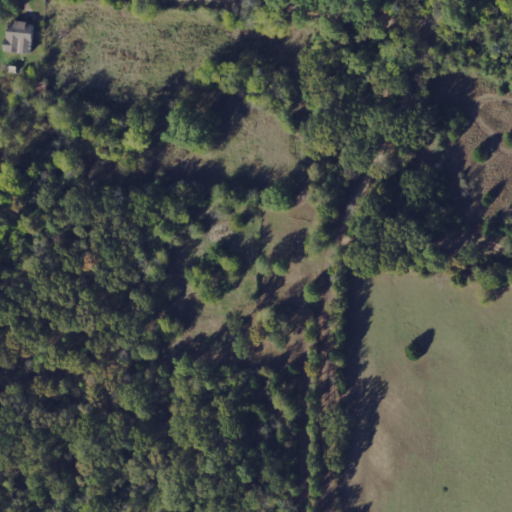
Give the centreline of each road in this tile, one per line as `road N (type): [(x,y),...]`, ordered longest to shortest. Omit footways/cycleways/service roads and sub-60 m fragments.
road 1 (residential): [(338,511),(343,248),(404,127),(443,25)]
road 2 (residential): [(443,25),(234,0)]
